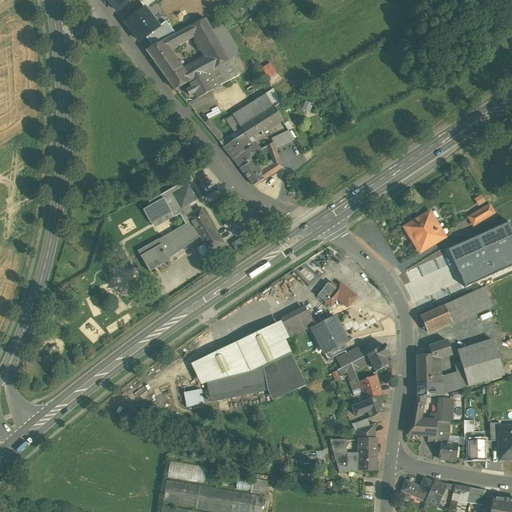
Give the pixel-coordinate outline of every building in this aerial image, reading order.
[(133,0),(107,0),(117,12),(133,0)] [(144,0),(140,3),(144,8),(145,9),(156,0),(144,0)] [(263,0),(253,0),(246,4),(250,12),(265,3),(263,0)] [(144,8),(125,23),(140,42),(145,38),(159,27),(145,9),(144,8)] [(201,21),(189,28),(194,36),(208,58),(214,69),(229,61),(228,61),(213,34),(205,19),(201,21)] [(145,38),(152,47),(175,34),(166,22),(159,27),(145,38)] [(180,33),(161,43),(164,47),(166,50),(174,45),(194,36),(189,28),(180,33)] [(223,28),(213,34),(228,61),(238,55),(223,28)] [(154,47),(146,51),(149,56),(164,47),(161,43),(154,47)] [(164,47),(149,56),(174,90),(190,82),(184,71),(182,72),(166,50),(164,47)] [(190,82),(205,74),(214,69),(208,58),(184,71),(190,82)] [(214,69),(205,74),(214,89),(240,75),(231,60),(229,61),(214,69)] [(205,74),(190,82),(193,88),(187,91),(190,96),(195,93),(198,98),(214,89),(205,74)] [(266,95),(232,116),(240,129),(274,108),(266,95)] [(274,108),(240,129),(244,135),(248,140),(280,120),(281,120),(280,118),(274,108)] [(240,129),(232,116),(226,120),(234,133),(240,129)] [(205,125),(219,142),(224,139),(209,121),(205,125)] [(234,133),(230,136),(234,141),(244,135),(240,129),(234,133)] [(288,131),(271,139),(273,144),(275,150),(294,141),(288,131)] [(224,147),(223,148),(233,161),(253,145),(248,140),(244,135),(234,141),(224,147)] [(224,139),(219,142),(224,147),(234,141),(230,136),(224,139)] [(253,145),(233,161),(244,175),(256,168),(251,159),(261,151),(255,143),(253,145)] [(273,144),(267,147),(271,153),(275,156),(277,155),(275,150),(273,144)] [(279,162),(272,167),(275,172),(281,168),(279,162)] [(272,167),(260,174),(263,179),(275,172),(272,167)] [(256,168),(244,175),(253,186),(263,179),(260,174),(256,168)] [(180,215),(185,225),(158,241),(158,240),(138,252),(150,272),(170,261),(168,259),(200,237),(205,245),(197,250),(203,259),(211,254),(210,252),(222,244),(201,209),(190,215),(185,208),(196,202),(185,182),(149,203),(151,206),(143,211),(151,224),(170,213),(173,219),(180,215)] [(477,206),(485,201),(480,194),(472,199),(477,206)] [(511,201),(502,207),(509,219),(511,216),(511,201)] [(489,206),(469,218),(473,226),(494,214),(489,206)] [(430,213),(405,228),(420,253),(441,240),(436,232),(437,232),(436,230),(435,230),(432,225),(436,223),(430,213)] [(448,251),(465,288),(511,267),(511,227),(510,223),(448,251)] [(239,239),(231,244),(235,251),(244,245),(239,239)] [(327,284),(318,297),(325,303),(326,302),(335,290),(327,284)] [(484,288),(444,306),(451,322),(452,324),(492,306),(484,288)] [(335,290),(326,302),(331,306),(337,299),(336,298),(339,294),(335,290)] [(352,299),(342,291),(339,294),(336,298),(337,299),(347,306),(352,299)] [(444,306),(420,317),(427,333),(451,322),(444,306)] [(306,311),(283,323),(290,337),(313,325),(306,311)] [(335,317),(311,329),(316,337),(317,337),(326,354),(331,351),(342,346),(348,343),(335,317)] [(278,328),(197,367),(205,383),(206,383),(244,375),(264,370),(263,366),(291,353),(278,328)] [(447,341),(429,347),(431,356),(437,356),(438,360),(452,356),(447,341)] [(493,341),(457,352),(463,370),(464,372),(468,387),(483,382),(484,384),(490,383),(489,380),(504,375),(493,341)] [(365,345),(346,355),(346,356),(350,364),(368,355),(369,354),(365,345)] [(342,346),(331,351),(334,357),(345,351),(342,346)] [(369,354),(368,355),(371,362),(376,372),(387,366),(383,357),(389,355),(385,346),(369,354)] [(331,351),(326,354),(329,360),(334,357),(331,351)] [(291,353),(263,366),(264,370),(268,391),(273,401),(297,390),(295,384),(303,380),(291,353)] [(368,355),(350,364),(356,379),(358,383),(364,380),(359,368),(371,362),(368,355)] [(346,356),(338,360),(341,369),(342,368),(350,364),(346,356)] [(431,356),(416,356),(417,385),(424,385),(435,384),(435,390),(441,389),(442,394),(443,394),(442,389),(441,379),(438,380),(438,360),(437,356),(431,356)] [(461,363),(454,365),(456,372),(463,370),(461,363)] [(350,364),(342,368),(344,373),(347,372),(351,382),(356,379),(350,364)] [(264,370),(244,375),(206,383),(209,396),(210,402),(211,401),(268,391),(264,370)] [(457,374),(441,379),(442,389),(443,394),(463,389),(463,388),(468,387),(464,372),(457,374)] [(358,383),(362,393),(363,396),(380,390),(375,376),(358,383)] [(351,382),(349,383),(352,392),(360,388),(358,383),(356,379),(351,382)] [(303,380),(295,384),(297,390),(306,386),(303,380)] [(435,384),(424,385),(417,385),(417,397),(426,397),(443,396),(442,394),(443,394),(442,394),(441,389),(435,390),(435,384)] [(360,388),(352,392),(355,397),(357,396),(362,393),(360,388)] [(380,390),(363,396),(365,401),(377,397),(381,396),(380,390)] [(202,391),(184,395),(186,403),(185,403),(186,408),(211,403),(211,401),(210,402),(209,396),(203,397),(202,391)] [(377,397),(360,403),(360,404),(352,407),(354,414),(367,410),(370,419),(383,414),(377,397)] [(426,397),(417,397),(416,404),(420,404),(422,407),(424,407),(426,397)] [(446,403),(439,403),(437,415),(437,422),(445,423),(446,404),(446,403)] [(416,404),(412,404),(407,435),(435,437),(437,422),(429,421),(420,421),(422,407),(420,404),(416,404)] [(367,419),(356,423),(358,430),(370,426),(367,419)] [(437,422),(435,437),(434,446),(441,447),(441,443),(442,438),(445,438),(448,438),(449,423),(445,423),(437,422)] [(500,424),(489,424),(490,442),(500,442),(500,428),(500,424)] [(358,430),(358,431),(358,440),(359,440),(374,441),(374,425),(370,426),(358,430)] [(474,441),(474,425),(464,426),(464,439),(464,442),(469,442),(469,441),(474,441)] [(511,427),(500,428),(500,442),(501,449),(499,449),(500,459),(511,458),(511,427)] [(448,438),(445,438),(442,438),(441,443),(451,445),(451,444),(458,444),(458,445),(464,447),(464,442),(464,439),(449,438),(448,438)] [(374,441),(359,440),(359,454),(359,458),(376,459),(376,441),(374,441)] [(359,454),(347,454),(347,441),(330,441),(339,471),(359,471),(359,458),(359,454)] [(474,441),(469,441),(469,442),(469,460),(484,460),(484,441),(474,441)] [(451,445),(441,443),(441,447),(439,459),(456,460),(458,445),(458,444),(451,444),(451,445)] [(376,459),(359,458),(359,471),(376,471),(376,459)] [(167,477),(203,484),(206,468),(170,462),(167,477)] [(267,482),(252,479),(251,493),(264,496),(267,482)] [(261,511),(264,497),(166,480),(163,503),(215,511),(261,511)] [(421,489),(405,481),(401,491),(411,496),(425,502),(433,483),(425,480),(421,489)] [(446,487),(434,482),(433,483),(425,502),(437,507),(438,508),(446,487)] [(469,489),(455,486),(453,493),(460,494),(468,496),(469,489)] [(485,492),(469,489),(468,496),(466,503),(483,506),(485,492)] [(411,496),(401,491),(398,498),(408,502),(411,496)] [(468,496),(460,494),(456,511),(464,511),(465,507),(466,503),(468,496)] [(503,500),(493,498),(490,511),(511,511),(511,501),(509,501),(509,500),(508,500),(504,500),(504,499),(503,499),(503,500)]
